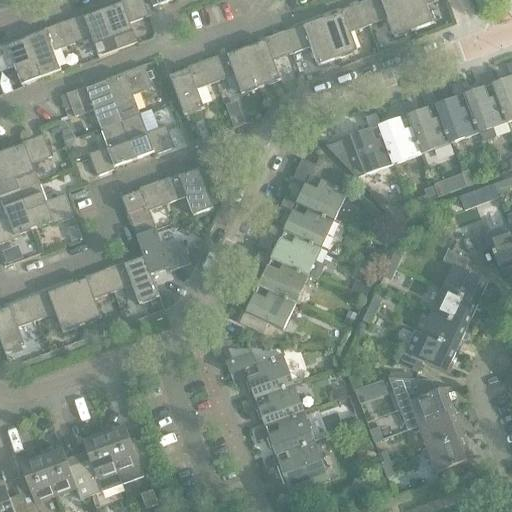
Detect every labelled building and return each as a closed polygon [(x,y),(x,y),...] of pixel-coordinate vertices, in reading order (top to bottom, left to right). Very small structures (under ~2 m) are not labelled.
[(122,5),(104,12),(118,51),(138,44),(131,25),(150,18),(143,0),(128,0),(122,3),(122,5)] [(372,0),(361,4),(370,27),(388,21),(395,40),(415,32),(403,0),(372,0)] [(403,0),(415,32),(434,25),(427,6),(443,0),(403,0)] [(351,35),(370,27),(361,4),(342,12),(343,14),(324,21),(339,61),(358,54),(351,35)] [(84,17),(65,24),(73,46),(92,39),(99,58),(118,51),(104,12),(85,19),(84,17)] [(304,25),(285,33),(293,56),(311,49),(318,68),(339,61),(324,21),(305,28),(304,25)] [(55,53),(73,46),(65,24),(45,31),(46,33),(28,40),(42,80),(62,72),(55,53)] [(275,63),(293,56),(285,33),(265,40),(266,43),(247,49),(262,89),(282,82),(275,63)] [(23,87),(42,80),(28,40),(9,47),(8,45),(0,47),(0,73),(15,68),(23,87)] [(242,97),(262,89),(247,49),(229,56),(228,54),(208,61),(217,84),(235,77),(242,97)] [(198,91),(217,84),(208,61),(188,69),(189,71),(170,78),(185,118),(205,110),(198,91)] [(502,85),(496,87),(495,87),(509,124),(511,122),(511,65),(507,67),(511,78),(501,81),(502,85)] [(125,77),(106,85),(121,123),(141,116),(134,97),(153,90),(144,67),(124,75),(125,77)] [(467,98),(480,135),(484,145),(497,140),(494,130),(509,124),(495,87),(496,87),(491,73),(479,77),(483,88),(473,92),(474,95),(467,97),(467,98)] [(446,106),(439,108),(452,145),(480,135),(467,98),(467,97),(462,84),(451,88),(455,98),(444,102),(446,106)] [(95,111),(102,130),(121,123),(106,85),(88,91),(87,89),(67,96),(75,119),(95,111)] [(410,119),(424,155),(452,145),(439,108),(434,94),(422,98),(426,109),(416,113),(418,116),(411,118),(410,119)] [(240,105),(230,108),(236,127),(246,123),(240,105)] [(389,127),(383,129),(382,129),(396,166),(424,155),(410,119),(411,118),(406,105),(394,109),(397,120),(388,123),(389,127)] [(382,129),(383,129),(378,115),(366,119),(370,130),(341,141),(349,162),(359,158),(366,177),(396,166),(382,129)] [(141,116),(121,123),(135,162),(154,155),(155,157),(175,150),(166,127),(147,134),(141,116)] [(121,123),(102,130),(108,149),(89,156),(98,179),(118,171),(117,168),(135,162),(121,123)] [(25,147),(6,154),(20,192),(40,185),(33,167),(52,160),(44,137),(24,145),(25,147)] [(0,197),(1,200),(20,192),(6,154),(0,156),(0,197)] [(299,206),(335,223),(348,194),(339,190),(344,180),(321,156),(316,167),(304,161),(294,182),(304,187),(299,197),(302,198),(299,205),(299,206)] [(180,179),(179,176),(160,183),(168,206),(186,199),(193,219),(214,211),(200,172),(180,179)] [(438,195),(474,188),(471,174),(436,181),(438,195)] [(510,190),(507,181),(496,185),(499,194),(510,190)] [(136,239),(156,231),(150,213),(168,206),(160,183),(141,190),(142,193),(122,200),(136,239)] [(20,192),(35,231),(54,224),(55,227),(74,220),(66,196),(47,203),(40,185),(20,192)] [(499,194),(496,185),(483,190),(487,198),(499,194)] [(0,220),(0,247),(17,241),(16,238),(35,231),(20,192),(1,200),(8,218),(0,220)] [(299,206),(299,205),(286,199),(281,210),(291,214),(286,224),(290,226),(287,232),(286,233),(323,250),(335,223),(299,206)] [(511,267),(511,230),(511,228),(488,237),(483,225),(471,230),(480,253),(491,248),(500,272),(511,267)] [(286,233),(287,232),(273,226),(268,237),(278,242),(274,252),(277,253),(274,260),(274,261),(310,277),(318,281),(325,267),(316,263),(323,250),(286,233)] [(151,277),(152,277),(169,270),(170,273),(190,265),(182,243),(163,250),(156,231),(136,239),(144,260),(145,260),(151,277)] [(443,290),(478,306),(488,283),(465,272),(470,261),(448,251),(443,262),(454,267),(443,290)] [(274,261),(274,260),(261,254),(256,264),(266,269),(261,280),(264,281),(261,287),(261,288),(297,305),(310,277),(274,261)] [(403,258),(395,254),(389,266),(397,269),(403,258)] [(106,271),(114,294),(132,287),(139,306),(160,298),(152,277),(151,277),(145,260),(144,260),(126,267),(125,264),(106,271)] [(397,269),(389,266),(384,277),(392,281),(397,269)] [(69,288),(83,327),(102,320),(95,301),(114,294),(106,271),(86,279),(87,281),(69,288)] [(261,288),(261,287),(248,281),(243,292),(253,297),(240,325),(264,336),(269,326),(284,333),(297,305),(261,288)] [(29,300),(38,322),(56,316),(62,334),(83,327),(69,288),(50,295),(49,292),(29,300)] [(478,306),(443,290),(433,312),(468,328),(478,306)] [(0,341),(5,356),(25,348),(19,329),(38,322),(29,300),(10,307),(11,309),(0,313),(0,341)] [(382,303),(374,300),(369,311),(377,314),(382,303)] [(377,314),(369,311),(364,322),(372,326),(377,314)] [(468,328),(433,312),(423,335),(457,351),(468,328)] [(457,351),(423,335),(412,358),(401,353),(396,365),(418,375),(423,364),(447,375),(457,351)] [(256,400),(294,386),(283,357),(257,367),(252,356),(228,365),(236,388),(247,384),(251,394),(254,393),(256,399),(256,400)] [(432,382),(389,381),(408,433),(419,428),(455,415),(446,391),(437,394),(432,382)] [(256,400),(256,399),(242,405),(247,416),(257,412),(261,423),(265,422),(267,427),(267,428),(305,414),(294,386),(256,400)] [(267,428),(267,427),(253,433),(257,444),(268,440),(272,450),(275,449),(278,456),(315,442),(305,414),(267,428)] [(455,415),(419,428),(428,451),(464,437),(455,415)] [(126,428),(105,436),(123,485),(155,474),(142,440),(132,444),(126,428)] [(371,433),(375,445),(384,442),(380,430),(371,433)] [(90,460),(80,464),(92,497),(123,485),(105,436),(84,443),(90,460)] [(464,437),(428,451),(437,475),(473,461),(464,437)] [(278,456),(264,461),(268,472),(279,468),(291,499),(331,484),(315,442),(278,456)] [(63,451),(42,459),(57,498),(77,491),(81,501),(92,497),(80,464),(70,468),(63,451)] [(379,456),(384,468),(392,465),(388,453),(379,456)] [(27,483),(17,487),(22,502),(26,511),(39,511),(37,506),(57,498),(42,459),(21,467),(27,483)] [(397,477),(392,465),(384,468),(388,480),(397,477)] [(6,490),(0,491),(0,511),(26,511),(22,502),(12,506),(6,490)]
